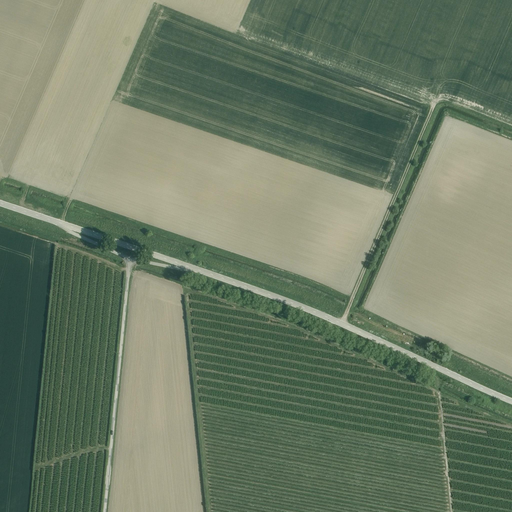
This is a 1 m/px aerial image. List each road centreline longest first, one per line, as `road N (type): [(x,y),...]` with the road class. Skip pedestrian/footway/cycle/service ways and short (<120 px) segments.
road 1 (tertiary): [(511,401),(302,307),(187,266)]
road 2 (unclassified): [(130,259),(104,511)]
road 3 (tertiary): [(187,266),(63,224)]
road 4 (track): [(438,386),(451,511)]
